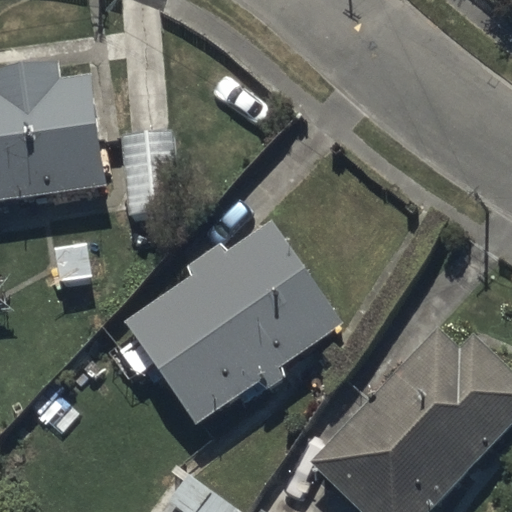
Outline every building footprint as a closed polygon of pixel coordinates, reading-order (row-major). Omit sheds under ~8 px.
[(0,206),(115,193),(101,73),(64,78),(62,57),(0,64),(0,206)] [(177,132),(125,137),(134,221),(186,216),(177,132)] [(351,324),(275,222),(229,255),(222,245),(190,268),(197,278),(128,328),(204,430),(266,385),(272,393),(293,378),(287,371),(351,324)] [(441,330),(314,462),(366,511),(431,511),(511,428),(511,369),(474,333),(460,348),(441,330)] [(239,511),(186,479),(170,505),(181,511),(239,511)]
